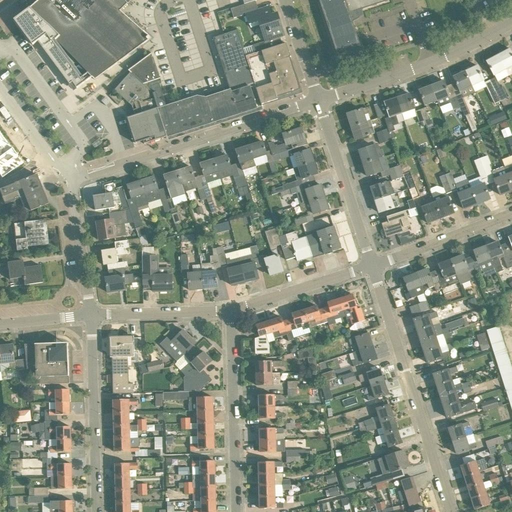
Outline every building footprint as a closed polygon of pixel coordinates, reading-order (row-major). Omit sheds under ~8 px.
[(95,80),(119,63),(130,55),(151,38),(120,11),(128,4),(124,0),(39,0),(30,8),(60,36),(56,41),(92,77),(95,80)] [(258,10),(255,0),(244,4),(244,5),(231,9),(234,19),(246,15),(249,25),(259,22),(264,42),(243,48),(246,57),(282,45),(280,37),(284,36),(277,13),(271,15),(269,7),(258,10)] [(388,1),(387,0),(319,0),(338,58),(362,50),(352,21),(363,15),(361,10),(388,1)] [(60,36),(30,8),(14,20),(33,45),(38,42),(74,91),(92,77),(56,41),(60,36)] [(378,30),(390,30),(390,22),(406,22),(406,8),(390,8),(390,20),(378,20),(378,30)] [(405,40),(414,36),(412,30),(403,34),(405,40)] [(237,31),(215,38),(233,94),(250,88),(255,86),(246,57),(243,48),(237,31)] [(285,44),(282,45),(246,57),(255,86),(262,106),(301,93),(285,44)] [(511,53),(510,49),(498,56),(506,70),(509,77),(511,75),(511,53)] [(152,54),(137,65),(128,71),(130,73),(148,88),(159,84),(160,84),(162,84),(152,54)] [(486,62),(494,76),(506,70),(498,56),(486,62)] [(477,66),(465,72),(472,87),(484,82),(477,66)] [(475,93),(472,87),(465,72),(453,77),(461,95),(456,97),(460,107),(464,116),(465,116),(470,114),(463,99),(475,93)] [(136,144),(144,141),(145,144),(167,137),(158,109),(153,93),(148,88),(130,73),(114,91),(132,106),(135,116),(128,118),(136,144)] [(496,78),(490,81),(501,101),(509,98),(503,87),(501,88),(496,78)] [(451,99),(444,81),(431,86),(437,102),(440,108),(450,104),(453,110),(460,107),(456,97),(451,99)] [(501,101),(490,81),(484,83),(495,104),(501,101)] [(256,108),(250,88),(233,94),(231,94),(210,101),(199,104),(197,96),(187,100),(182,101),(173,104),(166,106),(159,84),(148,88),(153,93),(158,109),(167,137),(183,132),(198,127),(213,122),(216,121),(257,108),(256,108)] [(419,91),(425,106),(437,102),(431,86),(419,91)] [(415,110),(409,94),(397,98),(403,114),(415,110)] [(105,98),(101,102),(106,107),(110,103),(105,98)] [(384,102),(390,118),(391,118),(391,120),(385,122),(388,129),(389,133),(393,132),(395,131),(393,126),(399,124),(396,116),(403,114),(397,98),(384,102)] [(378,119),(384,117),(380,104),(374,106),(378,119)] [(425,121),(431,119),(427,107),(421,110),(425,121)] [(351,127),(367,122),(371,121),(369,114),(366,108),(347,114),(351,127)] [(421,123),(425,121),(421,110),(415,112),(419,123),(421,123)] [(477,130),(470,114),(465,116),(472,132),(477,130)] [(431,119),(425,121),(426,126),(428,130),(434,128),(431,119)] [(373,129),(371,121),(367,122),(351,127),(355,140),(375,134),(373,129)] [(272,156),(279,154),(290,151),(307,145),(306,139),(305,139),(301,129),(281,136),(284,144),(277,147),(276,145),(275,146),(273,142),(268,144),(270,151),(272,156)] [(388,129),(376,133),(378,139),(390,135),(389,133),(388,129)] [(0,175),(1,178),(2,178),(6,175),(20,165),(14,157),(17,155),(12,147),(11,148),(8,143),(7,143),(5,145),(1,140),(1,139),(0,138),(0,132),(0,175)] [(390,135),(378,139),(380,145),(392,141),(391,139),(390,135)] [(262,142),(249,146),(254,160),(266,156),(268,163),(273,176),(278,174),(272,156),(270,151),(266,152),(262,142)] [(380,150),(378,145),(359,151),(363,164),(385,157),(382,149),(380,150)] [(236,151),(240,163),(243,172),(256,167),(254,160),(249,146),(236,151)] [(440,158),(447,156),(444,148),(437,151),(440,158)] [(309,150),(293,155),(297,168),(313,163),(309,150)] [(290,151),(279,154),(281,160),(292,156),(290,151)] [(220,180),(233,176),(230,166),(227,155),(213,160),(220,179),(220,180)] [(425,155),(419,157),(422,165),(428,162),(425,155)] [(493,176),(500,196),(511,190),(511,186),(504,167),(492,172),(490,165),(491,165),(487,156),(480,159),(487,179),(493,176)] [(385,157),(363,164),(367,177),(380,173),(382,178),(390,176),(402,172),(400,166),(389,169),(385,157)] [(480,159),(474,161),(482,181),(487,179),(480,159)] [(200,164),(203,172),(207,184),(220,179),(213,160),(200,164)] [(284,191),(290,189),(303,185),(301,180),(317,175),(313,163),(297,168),(293,169),(295,175),(297,181),(283,186),(284,191)] [(184,193),(197,188),(193,176),(191,167),(177,172),(184,193)] [(164,176),(167,185),(171,199),(172,199),(185,195),(184,193),(177,172),(164,176)] [(390,176),(392,181),(404,177),(402,172),(390,176)] [(477,204),(471,188),(468,180),(456,185),(453,179),(451,173),(446,175),(452,192),(457,191),(464,210),(477,204)] [(19,199),(25,213),(47,205),(35,175),(0,188),(0,194),(4,205),(6,204),(7,207),(15,203),(14,201),(19,199)] [(243,187),(248,186),(244,175),(239,176),(243,187)] [(446,194),(446,195),(447,194),(452,192),(446,175),(439,178),(446,194)] [(243,187),(239,176),(234,178),(237,189),(243,187)] [(148,204),(161,199),(157,188),(154,177),(141,182),(148,204)] [(138,238),(145,236),(146,235),(143,227),(138,210),(149,207),(148,204),(141,182),(127,186),(131,197),(126,199),(129,208),(134,223),(138,238)] [(371,188),(375,201),(391,195),(389,189),(392,188),(390,182),(371,188)] [(471,188),(477,204),(490,199),(484,183),(471,188)] [(303,185),(290,189),(292,195),(296,193),(300,205),(325,198),(321,185),(304,190),(303,185)] [(122,210),(126,209),(129,208),(126,199),(122,187),(115,190),(122,210)] [(208,187),(203,189),(207,200),(212,198),(208,187)] [(243,187),(237,189),(240,197),(246,196),(243,187)] [(413,200),(415,206),(421,204),(415,187),(409,190),(413,200)] [(207,200),(203,189),(198,190),(201,201),(207,200)] [(93,196),(95,211),(114,208),(112,193),(93,196)] [(245,195),(246,196),(248,204),(253,203),(250,193),(245,195)] [(454,214),(447,194),(446,195),(446,194),(442,196),(442,195),(437,193),(432,195),(435,202),(441,219),(454,214)] [(391,195),(375,201),(379,214),(398,207),(396,202),(393,203),(391,195)] [(302,212),(306,211),(308,216),(294,221),(296,226),(314,221),(312,215),(329,210),(325,198),(300,205),(302,212)] [(171,199),(167,201),(170,211),(171,215),(178,213),(176,209),(175,209),(172,199),(171,199)] [(416,207),(415,206),(413,200),(407,202),(410,210),(416,207)] [(170,211),(167,201),(161,202),(165,213),(170,211)] [(217,212),(213,202),(208,203),(212,214),(217,212)] [(421,207),(428,224),(441,219),(435,202),(421,207)] [(198,216),(204,213),(202,207),(196,209),(198,216)] [(125,225),(134,223),(129,208),(126,209),(126,211),(109,214),(110,221),(97,223),(98,234),(97,234),(96,236),(96,239),(98,240),(99,241),(115,238),(126,236),(125,225)] [(410,226),(406,214),(405,211),(387,217),(388,223),(383,224),(387,237),(405,231),(404,228),(410,226)] [(178,213),(171,215),(175,225),(181,223),(178,213)] [(26,250),(26,248),(47,245),(45,220),(13,224),(15,252),(26,250)] [(228,222),(218,225),(220,233),(230,230),(228,222)] [(279,232),(284,229),(281,223),(276,226),(279,232)] [(334,227),(316,232),(317,233),(306,237),(312,257),(324,254),(324,256),(325,255),(327,254),(328,255),(331,254),(331,253),(332,253),(341,250),(334,227)] [(265,232),(270,247),(275,245),(275,247),(281,246),(279,237),(276,229),(265,232)] [(279,237),(281,246),(286,261),(296,258),(297,262),(312,257),(306,237),(298,239),(296,232),(286,235),(279,237)] [(405,237),(399,239),(402,245),(407,243),(405,237)] [(107,265),(108,270),(128,268),(127,262),(118,263),(117,256),(130,254),(129,247),(139,245),(139,239),(114,242),(115,249),(101,251),(103,266),(107,265)] [(165,240),(153,243),(154,248),(166,244),(165,240)] [(498,243),(487,247),(494,267),(497,274),(508,269),(506,263),(511,261),(511,260),(505,244),(499,246),(498,243)] [(239,258),(246,282),(259,279),(255,265),(261,263),(259,257),(257,246),(249,248),(252,254),(239,257),(239,258)] [(494,267),(487,247),(474,252),(475,256),(470,258),(476,274),(494,267)] [(283,272),(276,250),(271,251),(273,258),(265,260),(264,255),(259,257),(261,263),(263,273),(269,272),(270,276),(283,272)] [(227,267),(231,286),(246,282),(239,258),(230,260),(230,258),(226,259),(225,254),(218,256),(221,268),(227,267)] [(153,289),(153,292),(172,292),(172,275),(169,275),(158,275),(158,262),(155,262),(155,256),(142,256),(143,289),(153,289)] [(202,274),(204,289),(217,288),(215,269),(221,268),(218,256),(210,257),(210,264),(201,265),(202,274)] [(465,260),(463,256),(451,261),(458,279),(468,275),(471,282),(478,279),(476,274),(470,258),(465,260)] [(22,278),(24,286),(42,283),(40,266),(23,268),(22,261),(6,263),(9,280),(22,278)] [(451,261),(439,266),(440,269),(435,271),(440,286),(458,279),(451,261)] [(428,270),(416,274),(423,291),(434,287),(436,292),(442,290),(440,286),(435,271),(429,273),(428,270)] [(105,278),(107,293),(125,291),(124,284),(130,283),(131,285),(137,284),(135,271),(117,273),(118,276),(105,278)] [(188,275),(189,291),(204,289),(202,274),(188,275)] [(407,301),(417,297),(424,294),(423,291),(416,274),(404,279),(409,292),(405,293),(407,301)] [(353,295),(340,299),(344,311),(346,316),(346,318),(349,317),(350,323),(353,322),(356,331),(365,328),(363,324),(365,324),(361,308),(357,309),(353,295)] [(478,307),(475,298),(467,301),(470,310),(478,307)] [(324,309),(328,322),(329,326),(335,324),(334,320),(346,316),(344,311),(340,299),(328,303),(329,307),(324,309)] [(427,302),(410,308),(412,316),(430,310),(427,302)] [(305,310),(310,328),(328,322),(324,309),(318,310),(317,307),(305,310)] [(310,328),(305,310),(292,314),(293,318),(288,320),(292,331),(302,328),(303,330),(310,328)] [(414,320),(417,331),(433,326),(431,319),(438,317),(437,312),(414,320)] [(269,322),(272,332),(274,339),(286,335),(288,342),(295,340),(292,331),(288,320),(282,322),(281,318),(269,322)] [(446,329),(442,330),(443,335),(451,332),(450,330),(462,326),(460,320),(445,325),(446,328),(446,329)] [(272,332),(269,322),(256,326),(260,337),(255,339),(255,354),(270,354),(269,346),(266,334),(272,332)] [(437,337),(443,335),(442,330),(440,324),(433,326),(417,331),(421,342),(437,337)] [(500,332),(499,326),(487,330),(488,336),(500,332)] [(176,362),(186,353),(196,343),(183,330),(171,342),(167,338),(160,345),(176,362)] [(502,337),(500,332),(488,336),(490,341),(502,337)] [(359,352),(373,347),(369,334),(349,340),(350,345),(357,343),(359,352)] [(484,334),(483,334),(475,336),(480,351),(480,352),(489,349),(484,334)] [(437,337),(421,342),(424,352),(440,347),(437,337)] [(504,343),(502,337),(490,341),(492,347),(504,343)] [(111,358),(112,358),(113,394),(133,394),(133,384),(128,384),(128,357),(134,357),(133,338),(111,339),(111,358)] [(506,348),(504,343),(492,347),(493,352),(506,348)] [(68,344),(50,344),(33,345),(34,347),(30,347),(30,345),(24,345),(27,369),(28,385),(43,385),(56,384),(69,384),(68,344)] [(17,362),(14,362),(12,345),(0,346),(0,364),(9,364),(9,371),(17,370),(17,362)] [(447,345),(440,347),(424,352),(428,364),(450,357),(447,345)] [(354,367),(362,364),(377,360),(373,347),(359,352),(353,354),(355,361),(352,362),(354,367)] [(298,352),(299,360),(313,358),(311,348),(298,352)] [(507,354),(506,348),(493,352),(495,357),(507,354)] [(203,352),(193,361),(183,370),(181,372),(185,377),(183,378),(184,392),(178,392),(178,393),(179,393),(184,392),(189,392),(199,392),(212,381),(203,370),(212,362),(211,360),(208,357),(203,352)] [(509,359),(507,354),(495,357),(497,363),(509,359)] [(511,364),(509,359),(497,363),(499,368),(511,364)] [(147,364),(149,372),(163,369),(161,361),(147,364)] [(284,362),(256,362),(256,374),(272,374),(272,368),(284,367),(284,362)] [(511,369),(511,368),(511,364),(499,368),(500,374),(511,369)] [(456,367),(449,370),(434,375),(437,386),(453,381),(451,375),(458,373),(456,367)] [(22,386),(28,385),(27,369),(19,370),(20,383),(21,383),(22,386)] [(384,382),(380,369),(358,376),(360,383),(369,380),(371,387),(384,382)] [(502,379),(511,375),(511,369),(500,374),(502,379)] [(334,371),(319,376),(322,383),(336,378),(334,371)] [(357,381),(354,372),(341,376),(344,385),(357,381)] [(256,386),(280,385),(280,373),(272,374),(256,374),(256,386)] [(511,381),(511,375),(502,379),(504,384),(511,381)] [(327,381),(321,383),(320,384),(325,400),(332,398),(327,381)] [(441,397),(456,392),(463,389),(470,387),(469,382),(455,387),(453,381),(437,386),(441,397)] [(299,382),(287,382),(288,390),(298,390),(300,390),(299,382)] [(388,395),(384,382),(371,387),(373,394),(367,396),(368,401),(388,395)] [(56,403),(69,403),(69,390),(56,390),(56,384),(43,385),(43,391),(48,391),(48,396),(55,396),(56,403)] [(456,392),(441,397),(444,407),(460,402),(456,392)] [(163,401),(180,401),(179,393),(178,393),(163,393),(163,401)] [(259,396),(259,407),(275,407),(275,401),(283,401),(283,395),(259,396)] [(212,398),(189,398),(189,411),(197,411),(213,411),(212,398)] [(494,409),(501,406),(499,398),(481,404),(483,412),(494,409)] [(137,407),(137,400),(113,400),(113,413),(130,412),(129,407),(137,407)] [(460,402),(444,407),(448,419),(473,410),(477,408),(475,402),(463,406),(463,407),(461,407),(460,402)] [(57,422),(57,416),(70,415),(69,403),(56,403),(56,410),(45,410),(45,422),(57,422)] [(393,418),(389,405),(376,409),(378,417),(364,422),(366,427),(393,418)] [(259,419),(283,419),(283,414),(275,414),(275,407),(259,407),(259,419)] [(22,418),(14,418),(15,424),(31,423),(30,411),(22,412),(22,418)] [(213,423),(213,411),(197,411),(197,424),(213,423)] [(113,413),(114,426),(130,426),(130,412),(113,413)] [(397,431),(393,418),(366,427),(367,432),(382,428),(384,435),(397,431)] [(470,428),(469,422),(449,429),(453,441),(466,437),(464,430),(470,428)] [(197,437),(214,437),(213,423),(197,424),(190,424),(181,424),(181,430),(197,430),(197,437)] [(32,434),(41,432),(39,424),(30,426),(32,434)] [(114,426),(114,439),(130,439),(130,432),(146,431),(146,426),(137,426),(130,426),(114,426)] [(57,440),(71,440),(70,427),(56,428),(56,427),(49,427),(49,433),(56,433),(57,440)] [(260,441),(275,441),(275,435),(284,435),(283,429),(260,429),(260,441)] [(380,445),(382,450),(402,444),(397,431),(384,435),(380,436),(382,444),(380,445)] [(466,437),(453,441),(457,455),(477,448),(475,443),(476,443),(473,435),(466,437)] [(155,450),(148,450),(148,456),(163,456),(162,437),(155,438),(155,450)] [(190,450),(214,450),(214,437),(197,437),(198,444),(190,445),(190,450)] [(488,449),(504,445),(504,443),(502,440),(501,437),(485,442),(488,449)] [(136,452),(138,452),(138,446),(139,446),(139,438),(130,439),(114,439),(114,452),(136,452)] [(57,453),(71,452),(71,440),(57,440),(57,445),(50,445),(50,453),(57,453)] [(260,441),(260,453),(285,452),(285,440),(275,441),(260,441)] [(491,456),(497,453),(495,448),(489,450),(491,456)] [(410,467),(405,450),(377,459),(382,475),(370,478),(373,486),(393,480),(391,473),(410,467)] [(484,459),(461,466),(464,477),(480,472),(488,469),(484,459)] [(215,461),(192,462),(192,468),(200,468),(200,475),(215,475),(215,461)] [(282,462),(258,463),(259,475),(275,475),(275,468),(283,467),(282,462)] [(58,477),(72,477),(72,464),(51,465),(51,470),(58,470),(58,477)] [(138,464),(115,464),(115,478),(131,477),(130,470),(138,470),(138,464)] [(480,472),(464,477),(468,488),(483,483),(480,472)] [(337,482),(335,474),(326,477),(328,484),(337,482)] [(200,488),(215,487),(215,475),(200,475),(200,488)] [(275,475),(259,475),(259,486),(276,486),(275,475)] [(343,479),(347,492),(357,489),(353,476),(343,479)] [(51,477),(51,489),(72,489),(72,477),(58,477),(51,477)] [(116,491),(131,491),(131,477),(115,478),(116,491)] [(421,502),(412,477),(401,481),(404,490),(407,500),(410,511),(411,511),(424,511),(424,507),(419,509),(417,503),(421,502)] [(376,485),(377,489),(377,491),(388,488),(387,482),(376,485)] [(471,499),(487,494),(483,483),(468,488),(471,499)] [(259,486),(259,497),(276,497),(276,486),(259,486)] [(194,502),(201,502),(216,501),(215,487),(200,488),(193,488),(184,488),(184,494),(194,494),(194,502)] [(48,496),(48,488),(34,488),(34,495),(34,496),(48,496)] [(329,490),(330,496),(331,497),(339,494),(337,488),(329,490)] [(401,502),(407,500),(404,490),(398,492),(401,502)] [(131,491),(116,491),(116,504),(131,504),(131,491)] [(471,499),(475,510),(491,505),(487,494),(471,499)] [(260,509),(283,509),(283,503),(276,503),(276,497),(259,497),(260,509)] [(72,511),(72,501),(50,502),(50,504),(50,511),(72,511)] [(193,509),(193,511),(216,511),(216,501),(201,502),(201,509),(193,509)] [(380,503),(382,511),(393,511),(393,508),(386,510),(384,502),(380,503)]
